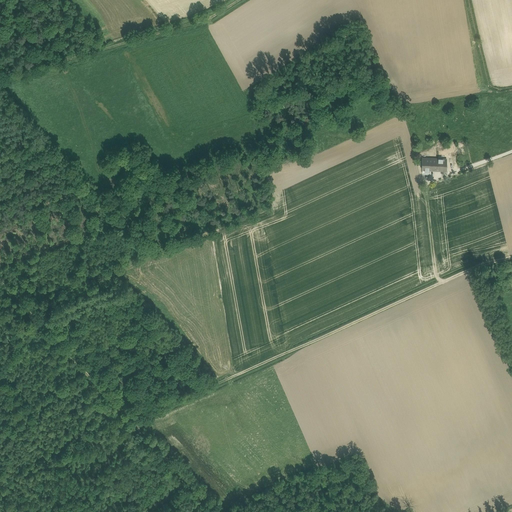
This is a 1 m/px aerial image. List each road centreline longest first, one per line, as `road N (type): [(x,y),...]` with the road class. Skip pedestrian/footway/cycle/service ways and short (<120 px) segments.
road 1 (track): [(511,257),(131,422)]
road 2 (track): [(0,281),(215,511)]
road 3 (track): [(240,0),(211,18),(0,80)]
road 4 (track): [(440,283),(426,179),(456,171)]
